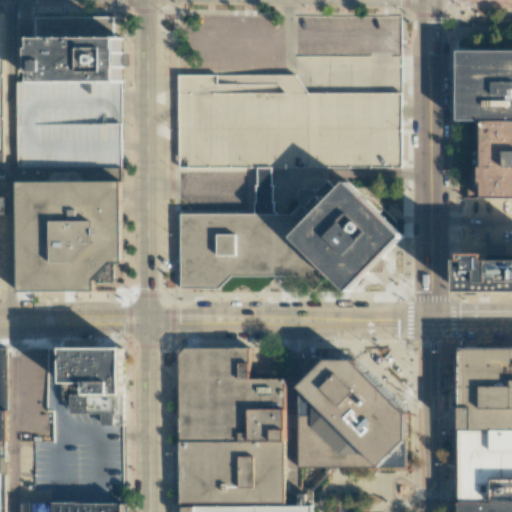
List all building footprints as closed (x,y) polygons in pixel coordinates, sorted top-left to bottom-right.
[(120,42),(115,41),(115,18),(34,18),(34,50),(30,50),(30,75),(34,75),(34,82),(120,82),(120,72),(124,72),(124,52),(120,52),(120,42)] [(511,51),(479,51),(458,71),(458,119),(474,119),(511,120),(511,51)] [(123,84),(17,84),(18,164),(124,164),(123,84)] [(511,120),(510,153),(511,153),(511,171),(510,171),(510,198),(474,198),(474,185),(471,185),(471,169),(474,169),(474,119),(511,120)] [(124,167),(17,168),(19,293),(95,292),(94,282),(113,265),(125,265),(124,167)] [(346,185),(340,192),(330,182),(321,192),(316,188),(302,190),(304,205),(295,215),(281,215),(277,211),(277,202),(275,200),(275,187),(272,185),(272,168),(259,168),(259,184),(257,188),(257,199),(255,203),(255,214),(184,214),(184,291),(221,291),(234,277),(280,277),(287,283),(291,277),(303,278),(318,292),(333,276),(347,289),(399,235),(346,185)] [(511,261),(489,262),(489,254),(464,255),(465,262),(458,262),(459,292),(511,291),(511,261)] [(511,511),(511,348),(456,348),(455,511),(511,511)] [(254,349),(191,350),(184,356),(183,506),(291,506),(291,443),(295,443),(296,434),(293,434),(293,413),(290,413),(290,392),(278,381),(257,381),(257,365),(254,365),(254,349)] [(126,351),(65,351),(65,386),(89,386),(89,398),(126,397),(126,351)] [(302,469),(409,469),(409,410),(364,363),(302,363),(302,469)] [(53,511),(124,511),(124,503),(53,503),(53,511)]
